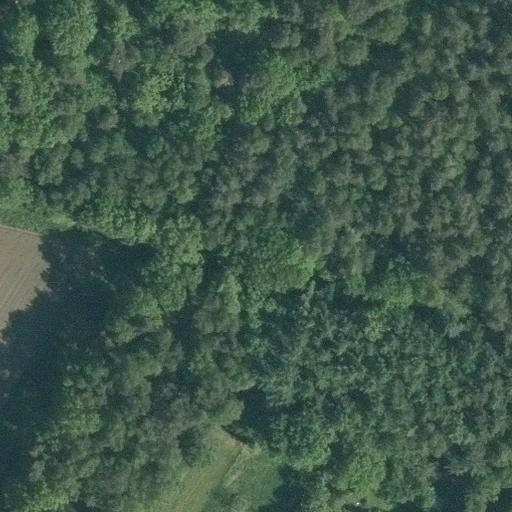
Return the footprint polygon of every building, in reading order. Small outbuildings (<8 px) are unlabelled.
[(287,374),(299,354),(280,343),(269,364),(282,372),(287,374)] [(291,390),(272,381),(265,397),(284,405),(291,390)] [(235,388),(224,407),(235,414),(246,395),(235,388)] [(350,452),(339,468),(351,476),(362,460),(350,452)] [(438,487),(449,495),(459,480),(448,473),(438,487)] [(331,479),(318,500),(328,506),(341,485),(331,479)] [(448,499),(436,492),(432,498),(444,505),(448,499)]
